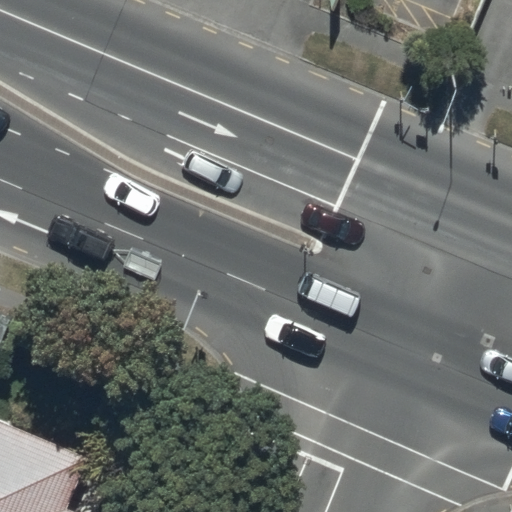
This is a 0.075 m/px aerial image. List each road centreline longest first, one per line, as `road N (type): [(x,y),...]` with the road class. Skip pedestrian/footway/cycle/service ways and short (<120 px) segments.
road 1 (trunk): [(0,6),(155,92),(484,225)]
road 2 (trunk): [(407,356),(0,172)]
road 3 (residential): [(324,511),(407,356)]
road 4 (residential): [(407,356),(484,225)]
